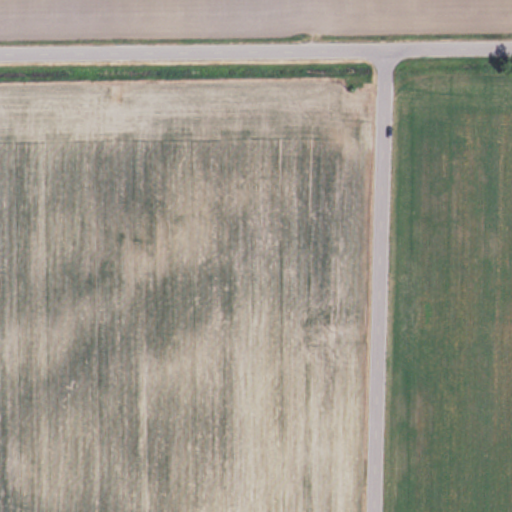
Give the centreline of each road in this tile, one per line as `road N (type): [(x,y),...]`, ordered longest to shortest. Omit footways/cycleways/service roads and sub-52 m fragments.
road 1 (residential): [(0,60),(511,56)]
road 2 (residential): [(378,511),(385,58)]
